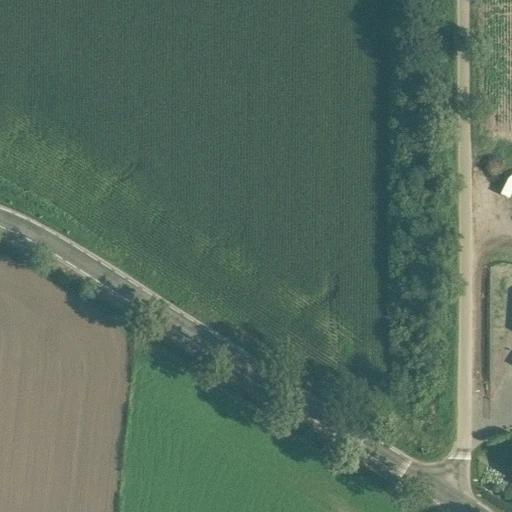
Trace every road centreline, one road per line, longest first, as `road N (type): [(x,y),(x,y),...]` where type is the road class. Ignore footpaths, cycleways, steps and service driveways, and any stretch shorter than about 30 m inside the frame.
road 1 (tertiary): [(0,220),(48,241),(463,505)]
road 2 (unclassified): [(463,505),(465,0)]
